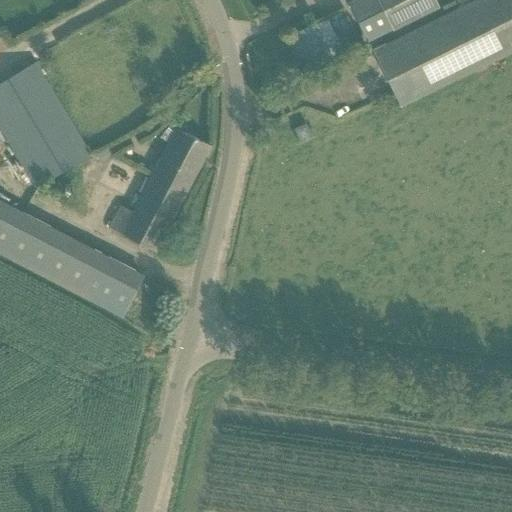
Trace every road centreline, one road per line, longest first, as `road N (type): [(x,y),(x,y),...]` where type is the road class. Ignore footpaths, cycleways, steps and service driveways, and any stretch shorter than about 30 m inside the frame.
road 1 (unclassified): [(198,347),(229,171),(226,51),(211,0)]
road 2 (unclassified): [(198,347),(511,388)]
road 3 (unclassified): [(149,511),(198,347)]
